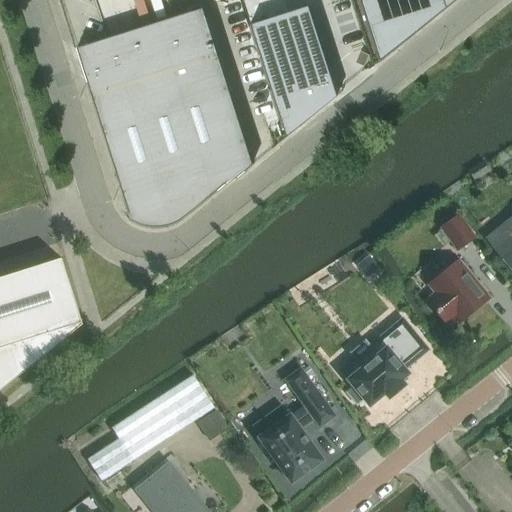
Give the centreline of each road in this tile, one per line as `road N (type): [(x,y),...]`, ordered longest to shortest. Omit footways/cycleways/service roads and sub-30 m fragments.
road 1 (unclassified): [(484,0),(191,236),(164,247),(124,242),(99,215),(28,0)]
road 2 (residential): [(408,455),(511,371)]
